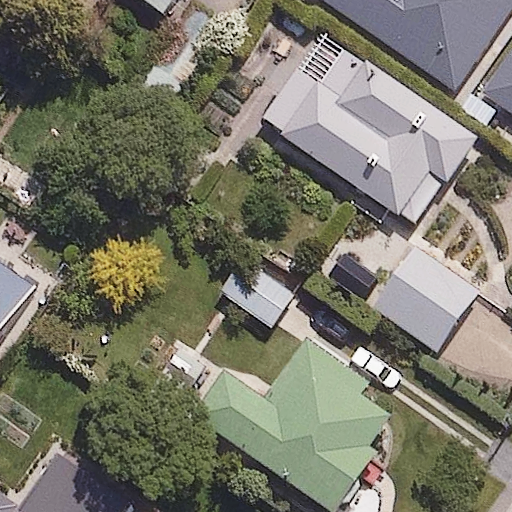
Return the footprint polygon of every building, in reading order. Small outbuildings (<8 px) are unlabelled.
[(138,0),(163,17),(174,0),(138,0)] [(511,0),(319,0),(460,96),(511,20),(511,0)] [(184,2),(120,85),(144,103),(157,86),(172,98),(223,31),(184,2)] [(411,230),(473,137),(301,23),(239,116),(411,230)] [(511,65),(486,103),(511,121),(511,65)] [(399,252),(357,222),(314,282),(356,312),(399,252)] [(231,239),(199,286),(268,332),(300,284),(231,239)] [(0,328),(38,278),(0,249),(0,328)] [(220,372),(191,411),(326,511),(331,511),(373,457),(368,453),(390,423),(353,396),(359,389),(298,344),(257,399),(220,372)]
